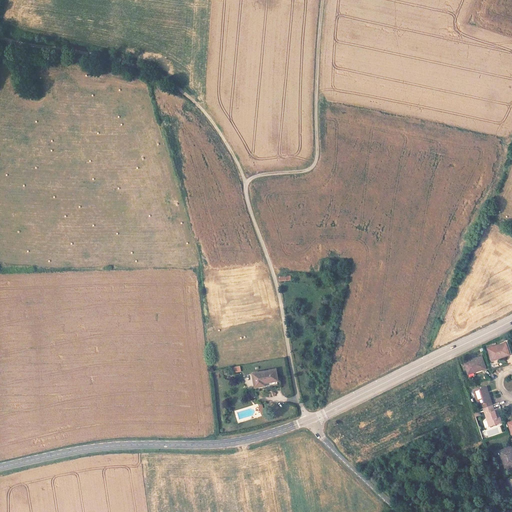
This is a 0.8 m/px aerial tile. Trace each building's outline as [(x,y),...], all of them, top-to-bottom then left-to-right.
[(498,358),(509,355),(506,343),(488,349),(492,359),(497,357),(498,358)] [(468,374),(486,368),(482,357),(464,362),(468,374)] [(254,376),(256,390),(267,388),(266,384),(278,382),(276,372),(254,376)] [(483,408),(492,405),(486,386),(474,390),(479,405),(482,404),(483,408)] [(497,408),(494,409),(492,405),(483,408),(490,427),(502,423),(497,408)] [(511,465),(511,450),(511,447),(501,451),(503,456),(501,457),(505,468),(511,465)]
